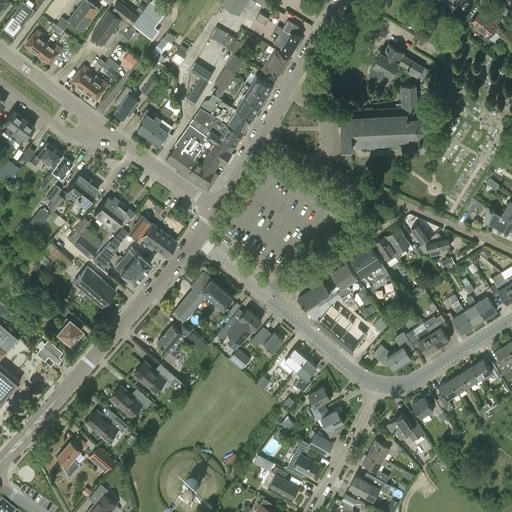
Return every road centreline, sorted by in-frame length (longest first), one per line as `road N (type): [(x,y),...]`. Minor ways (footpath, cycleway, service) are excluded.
road 1 (residential): [(0,466),(198,236)]
road 2 (residential): [(267,296),(326,198),(249,156)]
road 3 (residential): [(261,135),(342,0)]
road 4 (residential): [(511,318),(414,380),(382,386)]
road 5 (residential): [(382,386),(364,381),(267,296)]
road 6 (residential): [(312,511),(382,386)]
road 7 (residential): [(110,135),(0,50)]
road 8 (residential): [(110,135),(64,136),(0,85)]
road 9 (residential): [(214,209),(110,135)]
